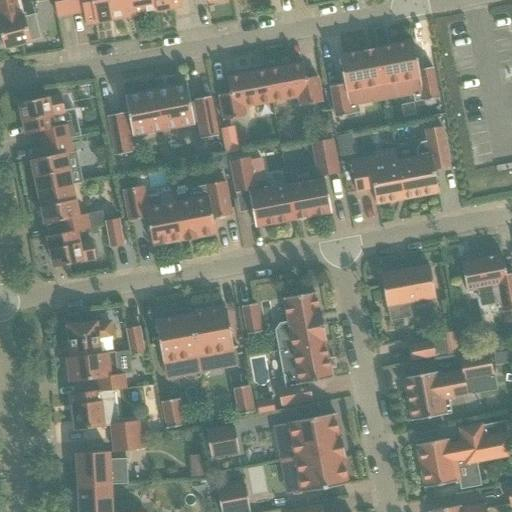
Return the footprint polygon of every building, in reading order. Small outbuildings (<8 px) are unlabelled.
[(0,0),(0,12),(32,4),(31,0),(0,0)] [(70,13),(67,0),(53,0),(57,16),(70,13)] [(110,19),(106,0),(67,0),(70,13),(83,11),(85,24),(110,19)] [(133,15),(130,0),(106,0),(110,19),(133,15)] [(157,11),(155,0),(130,0),(133,15),(157,11)] [(180,0),(155,0),(157,11),(182,6),(180,0)] [(35,14),(32,4),(0,12),(0,34),(4,48),(31,41),(25,17),(35,14)] [(413,42),(376,49),(383,88),(410,83),(414,102),(423,101),(438,99),(432,67),(419,70),(413,42)] [(344,84),(330,87),(336,118),(351,115),(351,114),(360,113),(356,94),(383,88),(376,49),(372,50),(364,51),(365,52),(339,57),(344,84)] [(303,63),(266,70),(272,102),(298,97),(300,106),(322,102),(317,77),(306,79),(303,63)] [(272,102),(266,70),(227,77),(230,93),(219,95),(223,121),(245,117),(244,107),(272,102)] [(187,85),(156,91),(163,130),(199,123),(202,139),(217,136),(210,97),(194,100),(195,102),(190,103),(187,85)] [(163,130),(156,91),(125,97),(128,115),(124,115),(123,113),(108,116),(115,156),(131,153),(128,137),(147,133),(146,128),(162,125),(163,130)] [(42,145),(68,139),(80,137),(78,126),(66,129),(65,125),(54,127),(51,116),(65,113),(61,96),(47,99),(47,98),(20,104),(26,135),(40,132),(42,145)] [(233,125),(219,130),(227,152),(241,147),(233,125)] [(418,158),(397,161),(404,199),(438,192),(434,170),(449,168),(441,127),(425,130),(427,141),(425,141),(425,142),(421,143),(416,149),(418,158)] [(343,155),(356,152),(351,133),(338,136),(343,155)] [(71,153),(68,139),(42,145),(45,157),(32,160),(38,192),(71,185),(65,155),(71,153)] [(315,180),(288,186),(294,220),(331,213),(324,176),(338,173),(332,139),(312,143),(317,168),(313,168),(315,180)] [(404,199),(397,161),(376,165),(375,157),(350,161),(356,192),(373,188),(376,204),(404,199)] [(294,220),(288,186),(270,189),(269,183),(265,181),(253,183),(249,158),(230,161),(236,193),(248,191),(255,227),(294,220)] [(192,200),(177,203),(184,240),(185,240),(185,241),(196,239),(196,238),(215,234),(213,219),(231,215),(225,182),(205,185),(205,187),(197,189),(193,191),(192,196),(192,200)] [(78,216),(71,185),(38,192),(45,224),(59,222),(61,234),(76,231),(76,232),(88,230),(85,215),(78,216)] [(184,240),(177,203),(162,206),(159,195),(145,198),(143,186),(123,190),(129,221),(147,218),(153,246),(184,240)] [(124,245),(119,219),(105,221),(109,248),(124,245)] [(78,244),(76,232),(76,231),(61,234),(48,237),(54,268),(82,262),(82,261),(96,258),(92,241),(78,244)] [(511,273),(506,274),(502,256),(496,257),(495,256),(484,258),(484,259),(461,263),(466,291),(478,289),(481,305),(501,301),(503,313),(510,311),(511,319),(511,273)] [(435,298),(429,266),(380,275),(386,307),(435,298)] [(275,331),(279,351),(326,341),(320,311),(318,311),(315,293),(284,299),(288,322),(280,323),(275,331)] [(247,335),(261,332),(256,304),(242,306),(247,335)] [(226,308),(190,314),(199,360),(218,356),(220,368),(235,365),(232,350),(233,350),(226,308)] [(201,371),(199,360),(190,314),(155,321),(163,363),(178,360),(181,375),(201,371)] [(68,327),(71,357),(72,358),(99,354),(98,339),(112,338),(110,323),(96,325),(96,323),(68,327)] [(140,326),(125,329),(130,355),(145,352),(140,326)] [(326,342),(326,341),(279,351),(286,389),(278,391),(281,405),(312,400),(309,383),(331,379),(324,343),(326,342)] [(433,341),(408,346),(411,361),(435,357),(433,341)] [(118,375),(115,352),(99,354),(72,358),(71,357),(67,358),(70,382),(97,379),(98,391),(99,391),(99,392),(114,390),(125,389),(123,374),(118,375)] [(438,372),(404,378),(412,421),(451,414),(448,398),(454,397),(467,395),(465,383),(464,379),(493,374),(489,354),(459,360),(462,371),(438,376),(438,372)] [(251,386),(233,390),(238,415),(256,411),(251,386)] [(98,391),(71,394),(76,430),(104,427),(103,426),(110,425),(119,424),(114,390),(99,392),(99,391),(98,391)] [(272,398),(256,401),(258,415),(274,412),(272,398)] [(179,400),(162,403),(166,429),(184,425),(179,400)] [(291,440),(294,457),(281,460),(343,449),(341,438),(340,438),(335,413),(288,422),(288,423),(279,425),(282,442),(291,440)] [(446,439),(416,445),(425,488),(455,482),(455,481),(458,480),(456,466),(475,462),(511,454),(508,433),(507,433),(504,421),(480,425),(480,424),(458,429),(461,442),(447,445),(446,439)] [(110,425),(112,438),(138,435),(137,422),(119,424),(110,425)] [(233,425),(206,429),(211,459),(238,455),(233,425)] [(140,450),(138,435),(112,438),(113,453),(140,450)] [(345,459),(343,449),(281,460),(294,458),(298,475),(288,477),(291,493),(301,492),(301,493),(348,484),(344,459),(345,459)] [(76,453),(78,486),(110,485),(128,484),(126,459),(109,459),(108,452),(76,453)] [(202,455),(190,455),(191,475),(202,475),(202,455)] [(261,465),(248,469),(254,493),(267,490),(261,465)] [(237,511),(249,510),(245,484),(217,489),(221,511),(237,511)] [(111,511),(110,485),(78,486),(79,511),(111,511)]
